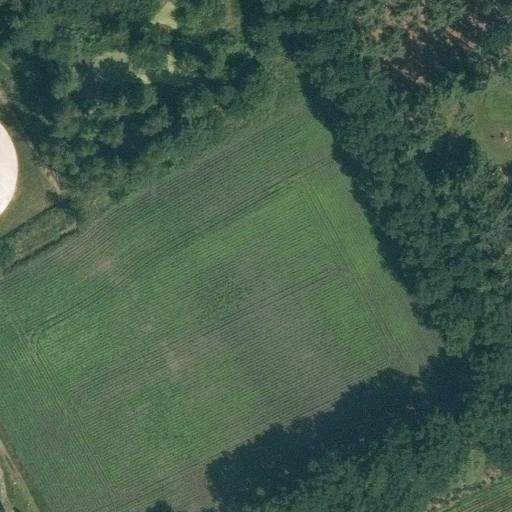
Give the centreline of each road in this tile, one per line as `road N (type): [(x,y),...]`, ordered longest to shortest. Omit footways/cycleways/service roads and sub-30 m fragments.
road 1 (track): [(508,416),(287,0)]
road 2 (tertiary): [(306,511),(511,414)]
